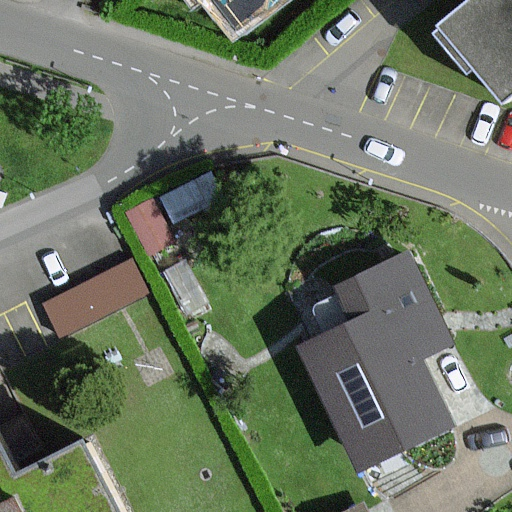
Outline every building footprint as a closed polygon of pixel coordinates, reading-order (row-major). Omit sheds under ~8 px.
[(218,0),(236,24),(268,0),(218,0)] [(511,0),(469,0),(436,28),(499,104),(511,93),(511,0)] [(404,258),(340,289),(355,321),(301,347),(361,468),(450,425),(416,355),(445,341),(404,258)] [(146,292),(131,262),(49,304),(64,334),(146,292)] [(0,511),(118,511),(84,441),(14,474),(0,444),(0,511)]
